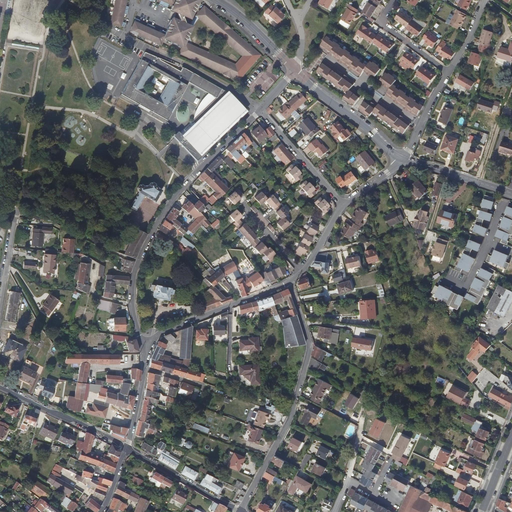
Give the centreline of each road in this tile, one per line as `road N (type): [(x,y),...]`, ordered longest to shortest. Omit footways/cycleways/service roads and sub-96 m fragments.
road 1 (residential): [(259,110),(181,189),(146,247),(133,293),(143,344)]
road 2 (residential): [(239,511),(287,425),(308,354),(289,280)]
road 3 (unknown): [(393,308),(347,483)]
road 4 (residential): [(143,344),(289,280)]
road 5 (residential): [(293,68),(402,158)]
road 6 (secondary): [(126,448),(0,387)]
road 7 (secondary): [(239,511),(126,448)]
road 8 (residential): [(259,110),(344,205)]
